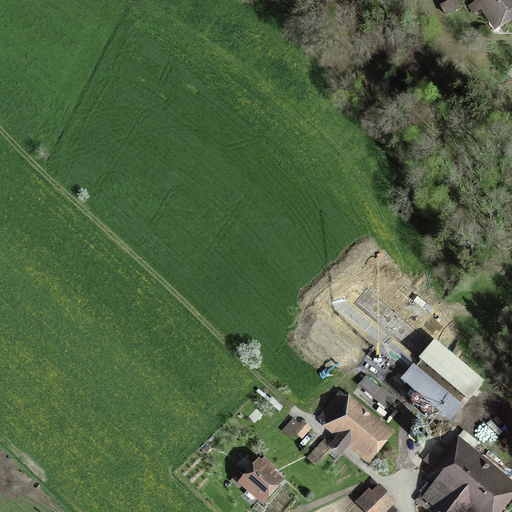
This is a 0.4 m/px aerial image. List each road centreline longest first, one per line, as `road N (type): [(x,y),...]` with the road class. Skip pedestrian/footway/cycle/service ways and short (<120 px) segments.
road 1 (track): [(291,415),(0,130)]
road 2 (track): [(395,489),(404,426),(399,394),(370,370),(353,372),(307,414),(291,415),(234,459)]
